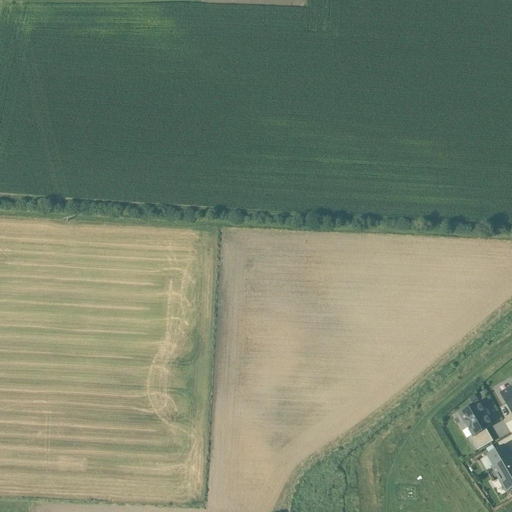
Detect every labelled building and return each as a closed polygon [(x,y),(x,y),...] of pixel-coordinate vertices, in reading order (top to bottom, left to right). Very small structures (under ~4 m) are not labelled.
[(511,385),(501,392),(511,411),(511,385)] [(479,403),(460,414),(473,436),(474,437),(486,429),(492,426),(479,403)] [(494,442),(486,429),(474,437),(473,436),(471,438),(478,451),(494,442)] [(504,446),(488,455),(495,466),(510,457),(504,446)] [(495,466),(493,468),(507,492),(511,489),(511,456),(510,457),(495,466)]
